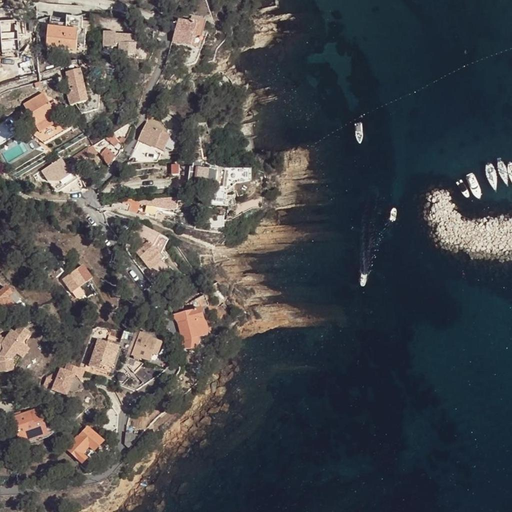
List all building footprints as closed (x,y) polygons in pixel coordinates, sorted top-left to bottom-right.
[(201,25),(194,48),(199,50),(207,22),(196,19),(195,22),(201,25)] [(82,31),(83,21),(67,20),(66,30),(78,31),(82,31)] [(179,21),(173,42),(194,48),(201,25),(195,22),(191,21),(190,24),(179,21)] [(2,42),(20,41),(20,34),(19,22),(1,23),(2,42)] [(27,22),(19,22),(20,34),(28,34),(27,22)] [(76,48),(78,31),(66,30),(49,28),(47,47),(76,50),(76,48)] [(76,48),(84,49),(86,32),(82,31),(78,31),(76,48)] [(135,56),(137,37),(116,35),(116,34),(104,33),(103,46),(119,47),(118,55),(135,56)] [(79,61),(64,65),(72,97),(69,98),(71,106),(81,103),(83,113),(98,109),(100,91),(87,94),(79,61)] [(67,131),(44,93),(23,106),(37,130),(31,134),(45,144),(67,131)] [(146,123),(138,139),(164,151),(171,137),(163,133),(163,132),(146,123)] [(171,137),(164,151),(171,154),(180,135),(176,133),(164,130),(163,132),(163,133),(171,137)] [(119,142),(113,134),(106,138),(111,143),(101,155),(103,158),(109,166),(116,157),(123,147),(122,146),(119,142)] [(92,171),(101,164),(99,161),(103,158),(101,155),(94,144),(72,160),(82,174),(90,168),(92,171)] [(190,154),(190,162),(204,162),(202,152),(198,152),(198,154),(190,154)] [(191,169),(189,182),(210,185),(210,189),(224,188),(226,172),(211,167),(211,170),(191,169)] [(189,182),(191,169),(188,168),(185,187),(210,189),(210,185),(189,182)] [(69,191),(83,190),(69,172),(67,169),(57,176),(53,179),(56,183),(61,191),(67,187),(69,191)] [(180,197),(161,198),(161,201),(161,205),(169,207),(181,206),(180,197)] [(149,198),(123,200),(122,204),(130,204),(129,211),(150,217),(149,201),(149,198)] [(162,258),(160,255),(169,240),(137,223),(127,241),(138,247),(140,250),(136,253),(150,269),(162,258)] [(34,252),(39,258),(43,254),(39,248),(40,247),(37,243),(32,247),(36,251),(34,252)] [(61,278),(71,293),(91,278),(82,265),(76,270),(74,268),(61,278)] [(157,275),(152,279),(157,285),(162,281),(157,275)] [(7,297),(11,294),(5,287),(0,291),(0,311),(2,314),(14,304),(7,297)] [(7,297),(14,304),(19,300),(13,292),(11,294),(7,297)] [(198,305),(170,312),(176,320),(180,337),(179,345),(192,346),(195,343),(197,338),(197,335),(205,334),(205,328),(204,322),(201,317),(198,305)] [(22,344),(29,335),(27,331),(20,325),(15,332),(11,329),(6,337),(0,338),(0,362),(13,361),(12,357),(15,353),(18,355),(25,346),(22,344)] [(129,329),(120,351),(127,353),(126,354),(127,356),(130,357),(132,357),(133,356),(142,359),(144,351),(150,353),(147,363),(159,367),(165,352),(152,348),(155,338),(149,336),(150,336),(142,333),(142,332),(129,327),(129,329)] [(109,373),(118,347),(98,339),(88,366),(109,373)] [(30,349),(25,346),(18,355),(23,359),(30,349)] [(13,361),(0,362),(0,372),(14,370),(13,361)] [(57,370),(43,376),(40,385),(62,394),(67,396),(82,389),(80,377),(77,376),(80,369),(79,368),(66,363),(63,370),(59,369),(59,370),(57,370)] [(139,381),(158,368),(140,363),(129,372),(139,381)] [(0,398),(17,397),(25,404),(31,398),(21,389),(0,390),(0,398)] [(46,436),(37,409),(11,418),(19,445),(46,436)] [(113,424),(113,412),(98,421),(103,430),(113,424)] [(103,441),(87,427),(78,438),(76,436),(65,449),(82,464),(93,452),(94,453),(103,441)] [(138,439),(127,434),(125,445),(130,451),(138,439)]
